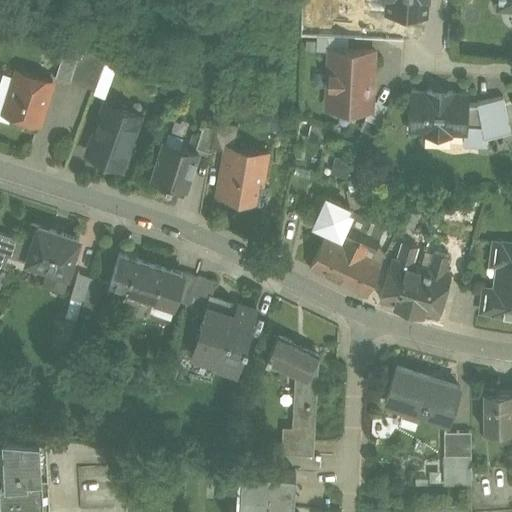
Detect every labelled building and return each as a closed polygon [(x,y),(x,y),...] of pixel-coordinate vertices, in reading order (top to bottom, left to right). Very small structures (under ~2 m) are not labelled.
[(386,0),(385,13),(427,15),(427,0),(386,0)] [(327,37),(317,36),(317,50),(326,51),(327,37)] [(81,58),(77,56),(64,52),(56,77),(95,88),(101,72),(107,56),(107,55),(85,47),(81,58)] [(345,51),(331,51),(329,91),(330,91),(330,107),(344,107),(344,109),(369,110),(370,88),(371,88),(372,68),(374,68),(375,51),(346,50),(345,51)] [(118,60),(107,56),(101,72),(112,76),(118,60)] [(53,81),(17,70),(9,97),(0,94),(0,119),(9,123),(12,121),(14,116),(39,124),(53,81)] [(453,92),(427,91),(427,93),(412,92),(410,130),(425,130),(425,133),(451,135),(451,132),(465,132),(464,143),(486,144),(485,137),(477,103),(467,103),(468,95),(453,94),(453,92)] [(503,97),(477,102),(477,103),(485,137),(510,132),(503,97)] [(122,108),(114,111),(107,109),(102,111),(89,148),(107,155),(110,161),(118,164),(124,161),(125,161),(128,152),(132,150),(135,141),(133,137),(141,115),(122,108)] [(285,116),(271,113),(268,130),(281,133),(285,116)] [(217,121),(206,117),(196,147),(211,152),(213,146),(217,121)] [(379,125),(365,119),(361,129),(374,135),(379,125)] [(238,124),(217,120),(217,121),(213,146),(226,148),(227,144),(234,145),(238,124)] [(323,128),(311,124),(308,136),(320,140),(323,128)] [(198,153),(164,142),(152,179),(166,183),(166,185),(170,187),(171,183),(187,188),(198,153)] [(234,145),(227,144),(226,148),(218,194),(235,197),(234,198),(251,201),(249,209),(265,212),(270,188),(261,187),(268,151),(234,145)] [(352,162),(335,158),(331,174),(347,178),(352,162)] [(353,208),(327,196),(315,223),(330,230),(327,236),(325,235),(310,267),(338,281),(363,229),(346,221),(351,211),(351,212),(353,208)] [(351,212),(351,211),(346,221),(363,229),(367,219),(351,212)] [(79,238),(30,223),(24,242),(13,239),(8,255),(49,268),(46,275),(66,280),(79,238)] [(363,229),(338,281),(367,294),(385,254),(375,244),(379,237),(363,229)] [(14,237),(0,232),(0,284),(1,282),(0,281),(0,278),(2,272),(3,273),(4,269),(3,269),(13,239),(14,237)] [(429,238),(423,258),(432,260),(435,251),(438,241),(429,238)] [(402,241),(398,258),(392,256),(380,298),(409,306),(421,265),(413,263),(418,246),(402,241)] [(511,242),(504,241),(504,242),(494,241),(492,258),(502,259),(497,291),(483,289),(481,310),(492,312),(492,311),(495,311),(494,313),(511,315),(511,242)] [(165,266),(119,251),(110,282),(107,289),(124,295),(126,287),(155,296),(156,296),(165,266)] [(435,251),(432,260),(430,268),(421,265),(409,306),(437,315),(450,273),(444,272),(449,255),(435,251)] [(183,272),(165,266),(156,296),(155,296),(155,298),(156,298),(157,298),(172,303),(174,304),(176,299),(184,272),(184,271),(183,271),(183,272)] [(91,275),(79,271),(72,295),(84,298),(84,295),(91,276),(91,275)] [(196,276),(184,272),(176,299),(187,303),(196,276)] [(91,275),(91,276),(84,295),(97,299),(103,280),(91,275)] [(210,280),(196,276),(187,303),(185,308),(198,311),(200,304),(210,280)] [(237,304),(210,294),(188,359),(190,360),(194,347),(219,356),(216,364),(218,364),(218,363),(235,368),(235,370),(237,370),(243,347),(246,347),(247,343),(245,342),(257,308),(255,307),(254,309),(239,305),(240,302),(238,302),(237,304)] [(321,353),(278,333),(270,351),(269,352),(264,360),(267,362),(295,370),(293,425),(293,427),(316,428),(321,353)] [(125,351),(114,347),(109,362),(120,366),(125,351)] [(450,424),(463,384),(397,362),(383,403),(403,409),(399,424),(416,429),(420,415),(450,424)] [(511,390),(483,390),(483,429),(511,429),(511,390)] [(316,428),(293,427),(293,425),(288,425),(288,445),(282,445),(282,452),(314,454),(316,428)] [(471,431),(444,431),(444,455),(471,455),(471,431)] [(44,436),(3,433),(5,477),(0,477),(0,511),(29,511),(49,511),(44,436)] [(293,511),(296,471),(243,466),(240,502),(232,501),(231,511),(293,511)]
